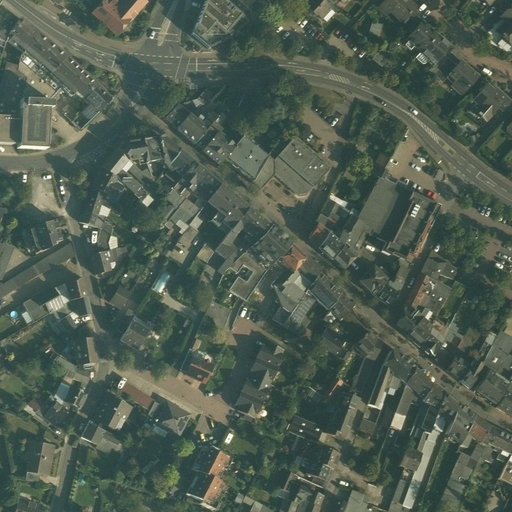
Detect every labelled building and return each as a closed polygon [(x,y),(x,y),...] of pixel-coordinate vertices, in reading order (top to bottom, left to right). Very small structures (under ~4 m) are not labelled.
[(85,0),(83,0),(80,4),(86,10),(90,5),(85,0)] [(103,0),(90,15),(114,37),(127,23),(114,11),(124,0),(119,0),(115,4),(110,0),(103,0)] [(127,23),(128,24),(146,3),(142,0),(124,0),(114,11),(127,23)] [(211,25),(222,35),(239,16),(220,0),(204,0),(194,27),(203,35),(211,25)] [(239,0),(237,2),(246,10),(255,0),(239,0)] [(314,15),(320,20),(321,19),(329,10),(317,0),(311,0),(309,3),(307,1),(301,7),(310,14),(313,16),(314,15)] [(333,14),(334,14),(338,10),(332,5),(326,0),(317,0),(329,10),(333,14)] [(385,0),(381,5),(399,21),(404,15),(406,17),(414,9),(414,8),(414,7),(414,8),(407,2),(405,0),(385,0)] [(511,0),(506,0),(499,8),(497,10),(503,15),(511,5),(511,0)] [(511,5),(503,15),(501,18),(505,22),(496,33),(500,36),(499,37),(502,39),(502,38),(511,47),(511,5)] [(298,11),(306,18),(310,14),(301,7),(298,11)] [(406,17),(413,23),(417,18),(420,15),(414,9),(406,17)] [(329,10),(321,19),(326,23),(333,14),(329,10)] [(226,41),(247,23),(239,16),(222,35),(211,25),(203,35),(194,27),(190,36),(207,50),(226,41)] [(422,22),(417,18),(413,23),(407,30),(411,34),(422,22)] [(0,43),(4,45),(4,43),(6,37),(12,29),(0,21),(0,43)] [(4,43),(21,57),(37,36),(18,21),(12,29),(6,37),(4,43)] [(382,25),(371,22),(368,34),(378,37),(382,25)] [(413,48),(419,53),(436,35),(431,30),(430,26),(427,27),(422,22),(411,34),(405,41),(407,43),(413,48)] [(450,47),(436,35),(419,53),(428,61),(430,59),(435,64),(442,55),(450,47)] [(19,59),(18,64),(42,84),(64,60),(37,36),(21,57),(19,59)] [(502,38),(502,39),(496,45),(505,54),(511,47),(502,38)] [(4,45),(0,58),(0,64),(5,66),(16,69),(18,64),(19,59),(21,57),(4,43),(4,45)] [(409,51),(413,48),(407,43),(404,46),(409,51)] [(371,60),(376,64),(386,53),(381,49),(371,60)] [(390,57),(386,53),(376,64),(381,68),(390,57)] [(428,61),(419,53),(415,59),(421,65),(424,65),(426,63),(428,61)] [(442,55),(435,64),(440,68),(447,60),(442,55)] [(440,68),(435,64),(430,59),(428,61),(426,63),(431,68),(428,72),(433,76),(440,68)] [(77,72),(64,60),(42,84),(55,95),(60,90),(70,99),(73,96),(79,101),(94,87),(77,72)] [(455,67),(447,60),(440,68),(433,76),(438,81),(443,76),(445,78),(455,67)] [(455,92),(459,96),(477,77),(460,61),(455,67),(445,78),(446,78),(453,85),(455,86),(455,92)] [(55,95),(42,84),(18,64),(16,69),(9,93),(8,97),(6,104),(18,107),(18,101),(50,102),(50,101),(55,95)] [(5,66),(0,83),(0,89),(9,93),(16,69),(5,66)] [(479,117),(485,123),(498,109),(502,113),(511,103),(497,90),(494,93),(486,86),(473,101),(479,107),(480,106),(482,108),(481,109),(477,114),(474,113),(473,113),(473,115),(476,116),(478,118),(479,117)] [(79,101),(82,105),(86,108),(94,117),(109,102),(94,87),(79,101)] [(0,89),(0,94),(8,97),(9,93),(0,89)] [(196,100),(202,106),(205,102),(211,95),(205,90),(196,100)] [(0,102),(6,104),(8,97),(0,94),(0,102)] [(238,107),(252,113),(257,99),(252,97),(244,94),(238,107)] [(76,103),(72,99),(61,110),(65,114),(76,103)] [(196,110),(202,106),(196,100),(191,101),(196,110)] [(52,107),(50,102),(18,101),(18,107),(17,120),(16,146),(16,150),(43,151),(44,112),(48,112),(52,107)] [(18,107),(6,104),(0,102),(0,118),(17,120),(18,107)] [(163,120),(175,130),(187,116),(175,106),(163,120)] [(94,117),(86,108),(83,111),(79,115),(87,124),(94,117)] [(63,117),(78,133),(87,124),(79,115),(76,118),(69,111),(63,117)] [(189,118),(195,123),(199,117),(194,113),(189,118)] [(200,127),(205,131),(212,123),(214,120),(216,118),(210,114),(200,127)] [(214,120),(219,125),(225,119),(219,114),(216,118),(214,120)] [(205,131),(200,127),(197,125),(195,123),(189,118),(187,116),(175,130),(193,145),(205,131)] [(0,145),(16,146),(17,120),(0,118),(0,145)] [(193,145),(201,151),(211,139),(212,137),(211,135),(217,128),(212,123),(205,131),(193,145)] [(221,131),(217,128),(211,135),(212,137),(213,136),(216,135),(219,133),(221,131)] [(226,143),(232,148),(240,138),(244,134),(238,129),(233,134),(226,143)] [(211,139),(224,150),(226,143),(216,135),(213,136),(212,137),(211,139)] [(162,164),(162,165),(161,159),(157,138),(141,141),(145,162),(146,164),(161,160),(162,164)] [(162,165),(166,168),(166,167),(178,152),(161,138),(157,138),(161,159),(162,165)] [(240,138),(232,148),(228,153),(224,159),(231,165),(229,167),(242,177),(244,175),(252,182),(266,159),(254,149),(240,138)] [(224,159),(228,153),(224,150),(211,139),(201,151),(200,152),(217,167),(224,159)] [(143,164),(143,163),(139,141),(120,145),(116,150),(128,161),(138,160),(139,165),(143,164)] [(292,141),(277,157),(311,188),(326,171),(292,141)] [(232,148),(226,143),(224,150),(228,153),(232,148)] [(384,148),(380,155),(370,174),(378,178),(389,159),(392,152),(384,148)] [(128,161),(116,150),(114,152),(126,162),(118,171),(123,175),(127,170),(131,165),(128,161)] [(100,169),(112,178),(118,171),(126,162),(114,152),(100,169)] [(178,152),(166,167),(180,178),(192,163),(178,152)] [(305,195),(311,188),(277,157),(273,162),(267,157),(266,159),(252,182),(251,183),(260,190),(271,179),(270,178),(273,175),(296,196),(305,195)] [(189,185),(193,188),(204,173),(199,169),(192,163),(180,178),(188,185),(189,185)] [(342,177),(353,182),(360,169),(349,163),(342,177)] [(147,169),(140,173),(131,165),(127,170),(152,193),(156,188),(153,185),(148,180),(149,179),(151,178),(147,169)] [(179,180),(180,178),(166,167),(166,168),(165,169),(167,171),(164,176),(175,185),(179,180)] [(100,169),(90,188),(104,195),(110,199),(115,191),(116,191),(120,191),(122,187),(112,178),(100,169)] [(123,175),(118,171),(112,178),(122,187),(132,196),(139,202),(146,195),(123,175)] [(194,189),(195,190),(207,176),(204,173),(193,188),(194,189)] [(199,194),(205,198),(208,201),(219,187),(220,186),(212,180),(207,176),(195,190),(199,194)] [(184,189),(188,185),(180,178),(179,180),(184,185),(182,187),(184,189)] [(385,243),(388,245),(409,203),(405,201),(409,193),(405,191),(404,191),(392,185),(391,184),(382,180),(382,181),(379,179),(378,178),(357,216),(355,220),(363,226),(371,231),(368,235),(376,239),(377,240),(377,239),(385,243)] [(172,190),(171,190),(166,186),(161,192),(166,197),(165,197),(165,198),(170,202),(178,209),(176,211),(167,222),(173,227),(174,225),(179,219),(188,227),(195,218),(200,212),(194,207),(185,200),(180,196),(177,193),(182,187),(184,185),(179,180),(175,185),(172,190)] [(206,204),(208,205),(221,189),(219,187),(208,201),(206,204)] [(82,212),(83,212),(97,216),(100,206),(103,198),(104,195),(90,188),(82,212)] [(195,198),(199,194),(195,190),(194,189),(189,194),(195,199),(195,198)] [(208,205),(217,212),(224,218),(237,201),(221,189),(208,205)] [(180,196),(185,200),(189,194),(185,191),(180,196)] [(409,203),(388,245),(394,248),(406,254),(414,257),(428,227),(426,221),(433,206),(434,205),(423,200),(422,200),(420,198),(421,197),(414,193),(413,195),(409,193),(405,201),(409,203)] [(153,201),(146,195),(139,202),(146,209),(153,201)] [(326,200),(339,207),(341,202),(328,195),(326,200)] [(111,203),(103,198),(100,206),(108,210),(108,209),(111,203)] [(206,204),(208,201),(205,198),(202,201),(199,199),(198,201),(194,207),(200,212),(206,204)] [(307,239),(317,248),(326,234),(328,233),(322,228),(325,222),(332,227),(342,209),(339,207),(326,200),(313,225),(314,225),(315,225),(315,226),(313,229),(307,239)] [(108,209),(119,214),(123,210),(112,201),(111,203),(108,209)] [(216,228),(226,236),(246,209),(237,201),(224,218),(216,228)] [(97,216),(104,218),(108,210),(100,206),(97,216)] [(166,224),(167,222),(176,211),(169,207),(167,207),(159,218),(166,224)] [(239,229),(245,234),(259,220),(247,209),(246,209),(226,236),(216,249),(214,252),(219,256),(234,237),(233,237),(239,229)] [(332,227),(340,232),(347,235),(355,220),(357,216),(355,214),(354,214),(352,214),(351,215),(342,209),(332,227)] [(79,223),(93,228),(97,216),(83,212),(79,223)] [(216,228),(224,218),(217,212),(209,223),(216,228)] [(104,218),(97,216),(93,228),(98,229),(97,233),(99,233),(97,241),(107,244),(109,237),(112,226),(107,225),(108,224),(106,223),(106,221),(104,221),(104,218)] [(195,218),(188,227),(195,232),(201,223),(195,218)] [(188,227),(179,219),(174,225),(180,230),(178,233),(181,236),(188,227)] [(259,220),(245,234),(254,242),(269,227),(260,219),(259,220)] [(355,257),(353,254),(350,251),(352,247),(356,240),(360,232),(363,226),(355,220),(347,235),(341,246),(331,261),(341,271),(343,269),(355,257)] [(27,229),(34,254),(36,254),(38,254),(38,253),(45,251),(53,247),(52,245),(60,242),(58,234),(56,229),(54,221),(27,229)] [(363,226),(360,232),(366,234),(368,236),(368,235),(371,231),(363,226)] [(177,242),(185,249),(197,233),(196,231),(196,232),(195,232),(188,227),(181,236),(179,240),(177,242)] [(269,227),(254,242),(248,248),(269,268),(272,264),(275,261),(276,261),(290,246),(288,244),(285,247),(269,231),(271,229),(269,227)] [(285,247),(288,244),(271,229),(269,231),(285,247)] [(341,246),(347,235),(340,232),(336,240),(338,241),(337,243),(341,246)] [(361,243),(366,234),(360,232),(356,240),(361,243)] [(248,248),(254,242),(245,234),(241,239),(244,241),(241,243),(230,255),(235,260),(243,252),(248,248)] [(337,243),(326,234),(317,248),(321,253),(330,262),(331,261),(341,246),(337,243)] [(109,237),(107,244),(109,251),(116,249),(116,239),(109,237)] [(241,243),(234,237),(219,256),(225,261),(230,255),(241,243)] [(352,247),(355,249),(357,250),(361,243),(356,240),(352,247)] [(116,249),(109,251),(107,244),(97,241),(99,254),(104,253),(107,263),(121,259),(119,249),(116,249)] [(72,242),(11,280),(16,289),(38,276),(75,256),(72,242)] [(195,257),(205,263),(214,252),(216,249),(207,242),(195,257)] [(390,255),(394,248),(388,245),(385,243),(382,249),(381,252),(388,256),(390,255)] [(3,244),(3,245),(0,252),(0,280),(1,281),(14,248),(3,244)] [(276,261),(275,261),(284,271),(290,275),(294,270),(304,259),(290,246),(276,261)] [(243,252),(244,252),(265,272),(269,268),(248,248),(243,252)] [(398,259),(402,261),(406,254),(394,248),(390,255),(398,259)] [(171,253),(165,250),(161,256),(167,259),(171,253)] [(265,273),(265,272),(244,252),(227,269),(236,275),(242,266),(251,273),(245,283),(237,278),(227,291),(244,303),(252,292),(258,284),(265,273)] [(89,256),(94,275),(109,271),(107,263),(104,253),(99,254),(89,256)] [(216,272),(222,276),(223,272),(235,260),(230,255),(225,261),(216,272)] [(305,258),(304,259),(312,269),(316,272),(317,274),(319,271),(305,258)] [(298,274),(308,284),(316,272),(312,269),(304,259),(294,270),(298,274)] [(399,268),(407,272),(410,265),(402,261),(398,259),(395,266),(399,268)] [(426,259),(421,269),(431,273),(434,274),(438,265),(426,259)] [(272,264),(281,273),(282,272),(283,272),(284,271),(275,261),(272,264)] [(445,264),(438,265),(434,274),(431,273),(428,279),(435,283),(436,281),(439,276),(445,264)] [(439,276),(451,280),(456,271),(445,264),(439,276)] [(357,282),(373,298),(385,281),(375,271),(371,268),(357,282)] [(378,268),(375,271),(385,281),(388,277),(378,268)] [(399,268),(390,285),(398,289),(407,272),(399,268)] [(428,279),(431,273),(421,269),(418,275),(428,279)] [(290,285),(298,274),(294,270),(290,275),(285,280),(290,285)] [(274,282),(270,287),(279,294),(283,289),(280,287),(285,280),(290,275),(284,271),(283,272),(282,272),(281,273),(274,282)] [(162,272),(153,288),(161,292),(169,277),(162,272)] [(308,284),(309,285),(317,274),(316,272),(308,284)] [(308,284),(298,274),(290,285),(302,296),(309,285),(308,284)] [(312,298),(321,306),(335,291),(317,274),(309,285),(306,291),(312,298)] [(415,283),(424,287),(428,279),(418,275),(415,283)] [(430,291),(435,283),(428,279),(424,287),(423,288),(430,291)] [(11,280),(0,286),(0,299),(16,289),(11,280)] [(64,284),(65,288),(68,302),(74,301),(85,298),(81,280),(64,284)] [(283,297),(296,306),(298,302),(302,296),(290,285),(285,280),(280,287),(283,289),(279,294),(283,297)] [(392,302),(398,289),(390,285),(385,281),(373,298),(388,308),(392,302)] [(427,298),(441,306),(450,289),(436,281),(435,283),(430,291),(427,298)] [(449,292),(460,298),(465,288),(454,282),(449,292)] [(415,321),(416,321),(410,316),(415,306),(420,294),(423,288),(424,287),(415,283),(401,311),(394,325),(405,335),(417,323),(415,321)] [(283,297),(279,294),(270,287),(278,305),(283,297)] [(467,292),(482,300),(485,293),(470,287),(467,292)] [(51,312),(61,306),(54,293),(51,288),(22,304),(26,312),(33,323),(51,312)] [(61,306),(68,302),(65,288),(54,293),(61,306)] [(110,303),(120,309),(130,294),(119,288),(110,303)] [(430,291),(423,288),(420,294),(427,298),(430,291)] [(288,330),(298,337),(309,322),(302,317),(313,301),(311,300),(312,298),(306,291),(302,296),(298,302),(296,306),(282,326),(282,327),(288,330)] [(326,311),(326,310),(339,295),(335,291),(321,306),(325,310),(326,311)] [(420,294),(415,306),(420,309),(427,298),(420,294)] [(344,341),(346,344),(362,328),(347,313),(347,312),(351,308),(339,295),(326,310),(328,311),(327,312),(322,320),(329,325),(320,338),(322,340),(318,345),(334,356),(344,341)] [(271,320),(282,326),(296,306),(283,297),(278,305),(279,306),(271,320)] [(85,298),(74,301),(76,309),(78,318),(89,315),(85,298)] [(441,306),(427,298),(420,309),(422,310),(416,321),(415,321),(417,323),(405,335),(419,347),(428,330),(435,318),(441,306)] [(56,322),(58,320),(68,314),(76,309),(74,301),(68,302),(61,306),(51,312),(56,322)] [(422,310),(420,309),(415,306),(410,316),(416,321),(422,310)] [(78,318),(76,309),(68,314),(69,316),(73,323),(79,320),(78,318)] [(116,331),(123,335),(130,323),(133,317),(135,314),(128,310),(116,331)] [(27,327),(33,323),(26,312),(20,316),(27,327)] [(73,323),(69,316),(60,322),(67,333),(75,328),(73,323)] [(149,327),(133,317),(130,323),(138,327),(137,330),(144,334),(149,327)] [(435,318),(428,330),(440,341),(441,341),(441,340),(443,336),(447,330),(434,319),(435,318)] [(119,341),(135,350),(144,334),(137,330),(138,327),(130,323),(123,335),(119,341)] [(447,330),(456,334),(458,330),(454,328),(455,325),(450,323),(449,325),(447,330)] [(77,331),(78,341),(89,339),(87,325),(78,330),(77,331)] [(502,334),(511,339),(511,337),(511,331),(506,327),(502,334)] [(346,344),(352,347),(366,333),(362,328),(346,344)] [(464,335),(474,342),(478,335),(467,329),(464,335)] [(437,348),(440,341),(428,330),(419,347),(431,358),(437,348)] [(445,352),(452,356),(460,342),(462,338),(456,334),(447,330),(443,336),(441,340),(448,344),(445,352)] [(488,332),(483,343),(490,347),(495,339),(496,337),(488,332)] [(375,341),(366,333),(352,347),(354,348),(364,359),(372,362),(379,343),(375,341)] [(490,378),(504,387),(509,377),(503,373),(507,368),(500,363),(506,354),(510,348),(508,347),(511,340),(511,339),(502,334),(499,333),(495,339),(490,347),(483,361),(480,367),(479,367),(486,372),(487,371),(492,375),(490,378)] [(76,367),(86,366),(94,365),(90,339),(89,339),(78,341),(73,341),(76,367)] [(195,352),(196,351),(200,342),(193,340),(189,349),(195,352)] [(437,348),(444,353),(445,352),(448,344),(441,340),(441,341),(440,341),(437,348)] [(453,358),(457,361),(461,356),(464,351),(467,346),(460,342),(452,356),(451,356),(453,358)] [(483,343),(472,363),(480,367),(483,361),(490,347),(483,343)] [(264,350),(280,357),(282,351),(266,344),(264,350)] [(260,348),(255,359),(275,368),(280,357),(264,350),(260,348)] [(444,353),(437,348),(431,358),(430,360),(442,370),(449,357),(444,353)] [(385,395),(387,389),(393,371),(403,360),(392,349),(388,353),(381,367),(367,406),(379,411),(385,395)] [(192,358),(202,363),(206,355),(196,351),(195,352),(192,358)] [(503,373),(509,377),(511,372),(511,358),(506,354),(500,363),(507,368),(503,373)] [(179,371),(185,374),(192,358),(186,356),(179,371)] [(69,371),(74,374),(74,373),(73,367),(56,357),(53,362),(69,371)] [(185,375),(204,384),(207,376),(211,374),(210,370),(211,367),(208,366),(206,361),(202,363),(192,358),(185,374),(185,375)] [(458,382),(468,369),(457,361),(453,358),(445,372),(458,382)] [(270,380),(275,368),(255,359),(250,371),(254,372),(270,380)] [(391,397),(385,415),(392,418),(393,414),(404,386),(403,386),(405,382),(413,369),(403,360),(393,371),(387,389),(393,391),(391,397)] [(355,376),(350,388),(361,392),(371,366),(362,363),(357,377),(355,376)] [(479,367),(480,367),(472,363),(468,369),(476,374),(479,367)] [(74,373),(89,380),(86,366),(76,367),(73,367),(74,373)] [(476,374),(482,379),(486,372),(479,367),(476,374)] [(419,408),(420,405),(421,402),(429,385),(413,369),(405,382),(403,386),(404,386),(393,414),(402,417),(402,416),(407,403),(419,408)] [(467,389),(476,374),(468,369),(458,382),(467,390),(467,389)] [(72,379),(74,374),(69,371),(65,376),(72,379)] [(472,393),(493,406),(501,392),(502,392),(504,387),(490,378),(492,375),(487,371),(486,372),(482,379),(472,393)] [(254,372),(251,378),(268,385),(270,380),(254,372)] [(511,372),(509,377),(504,387),(502,392),(503,392),(511,397),(511,372)] [(72,379),(81,384),(84,378),(74,374),(72,379)] [(265,391),(268,385),(251,378),(249,383),(265,391)] [(318,402),(326,405),(335,391),(341,383),(334,379),(321,397),(321,398),(318,402)] [(245,382),(240,393),(260,402),(265,391),(249,383),(245,382)] [(62,403),(69,388),(60,383),(52,398),(56,401),(55,402),(60,406),(62,403)] [(118,394),(149,412),(153,403),(154,401),(124,383),(118,394)] [(340,394),(346,396),(349,388),(341,383),(335,391),(340,394)] [(427,435),(429,430),(437,407),(436,407),(442,394),(430,386),(429,385),(421,402),(420,405),(427,409),(426,412),(419,432),(422,433),(427,435)] [(70,406),(78,410),(85,396),(69,388),(62,403),(70,406)] [(350,388),(349,388),(346,396),(358,400),(361,392),(350,388)] [(387,389),(385,395),(391,397),(393,391),(387,389)] [(307,396),(317,403),(321,398),(310,390),(307,396)] [(326,405),(335,408),(340,394),(335,391),(326,405)] [(494,408),(511,418),(511,397),(503,392),(494,408)] [(255,414),(260,402),(240,393),(235,405),(239,406),(255,414)] [(340,394),(335,408),(352,415),(358,400),(346,396),(340,394)] [(439,434),(444,419),(447,410),(453,402),(442,394),(436,407),(437,407),(429,430),(436,433),(439,434)] [(115,432),(117,432),(123,420),(118,418),(125,405),(107,396),(94,421),(99,423),(115,432)] [(28,407),(36,413),(42,407),(44,405),(38,398),(28,407)] [(44,405),(42,407),(48,411),(53,405),(48,401),(44,405)] [(43,418),(55,427),(62,417),(66,411),(60,406),(55,402),(53,405),(48,411),(42,407),(36,413),(43,418)] [(444,419),(449,422),(452,414),(457,406),(453,402),(447,410),(444,419)] [(60,406),(66,411),(70,406),(62,403),(60,406)] [(162,408),(153,403),(149,412),(147,416),(156,420),(162,408)] [(167,433),(177,439),(190,416),(180,411),(180,412),(165,404),(162,408),(156,420),(154,423),(166,430),(165,432),(167,433)] [(118,418),(123,420),(129,408),(125,405),(118,418)] [(332,415),(335,408),(326,405),(323,412),(332,415)] [(427,409),(420,405),(419,408),(418,412),(417,417),(419,418),(412,438),(420,440),(422,433),(419,432),(426,412),(427,409)] [(32,418),(36,413),(28,407),(25,406),(22,411),(32,418)] [(236,412),(253,420),(255,414),(239,406),(236,412)] [(458,444),(464,434),(473,417),(457,406),(452,414),(449,422),(444,436),(453,443),(458,445),(458,444)] [(344,437),(352,415),(335,408),(332,415),(326,430),(326,429),(323,435),(326,435),(333,438),(335,434),(344,437)] [(392,418),(388,428),(398,432),(404,417),(402,416),(402,417),(393,414),(392,418)] [(388,428),(392,418),(385,415),(380,426),(388,429),(388,428)] [(156,420),(147,416),(143,423),(152,428),(154,423),(156,420)] [(477,444),(478,445),(487,428),(473,417),(464,434),(467,436),(477,444)] [(309,442),(316,444),(320,433),(322,429),(308,423),(296,418),(288,433),(296,436),(303,439),(309,442)] [(358,430),(371,435),(375,425),(361,420),(358,430)] [(102,433),(112,438),(115,432),(99,423),(96,429),(102,433)] [(166,430),(154,423),(152,428),(150,432),(163,439),(167,433),(165,432),(166,430)] [(96,446),(100,438),(102,433),(96,429),(87,425),(80,438),(96,446)] [(484,449),(486,445),(493,431),(487,428),(478,445),(484,449)] [(425,439),(426,439),(433,442),(436,433),(429,430),(427,435),(425,439)] [(492,448),(499,452),(506,456),(511,444),(511,440),(493,431),(486,445),(492,448)] [(112,438),(102,433),(100,438),(113,444),(115,446),(118,441),(112,438)] [(323,435),(320,433),(316,444),(321,447),(326,435),(323,435)] [(415,454),(420,456),(426,439),(425,439),(427,435),(422,433),(420,440),(415,454)] [(335,434),(333,438),(342,442),(344,437),(335,434)] [(458,447),(464,449),(468,441),(465,439),(467,436),(464,434),(458,444),(459,445),(458,447)] [(393,446),(398,448),(403,450),(404,450),(408,439),(397,435),(393,446)] [(296,458),(303,439),(296,436),(289,455),(293,457),(296,458)] [(113,444),(100,438),(96,446),(94,449),(107,456),(113,444)] [(301,460),(303,460),(309,442),(303,439),(296,458),(301,460)] [(426,439),(420,456),(413,473),(409,485),(405,494),(414,497),(433,443),(432,443),(433,442),(426,439)] [(132,448),(118,441),(115,446),(113,452),(127,459),(128,455),(132,448)] [(39,475),(47,477),(51,458),(48,457),(46,457),(46,453),(49,454),(50,447),(33,443),(31,453),(27,452),(25,463),(27,464),(26,473),(39,475)] [(478,445),(477,444),(469,459),(477,462),(479,459),(484,449),(478,445)] [(483,461),(489,464),(491,461),(487,459),(492,448),(486,445),(484,449),(479,459),(483,461)] [(262,461),(271,465),(278,450),(270,446),(262,461)] [(128,455),(134,458),(137,450),(132,448),(128,455)] [(190,470),(197,473),(216,483),(216,482),(227,461),(220,458),(221,457),(215,454),(216,451),(209,448),(207,450),(202,448),(190,470)] [(316,456),(313,464),(328,469),(332,471),(337,455),(319,448),(316,456)] [(511,487),(511,448),(508,457),(497,480),(511,487)] [(397,467),(403,469),(413,473),(420,456),(415,454),(404,450),(403,450),(401,458),(397,467)] [(502,463),(506,456),(499,452),(495,460),(502,463)] [(438,506),(453,511),(457,511),(459,508),(469,477),(471,473),(472,472),(477,462),(469,459),(456,453),(452,462),(454,463),(455,464),(440,501),(438,506)] [(153,454),(135,470),(139,475),(141,473),(147,481),(153,475),(157,479),(162,475),(158,471),(164,466),(153,454)] [(313,464),(316,456),(311,454),(308,462),(309,462),(313,464)] [(299,467),(301,460),(296,458),(293,457),(291,464),(299,467)] [(471,473),(475,475),(483,461),(479,459),(477,462),(472,472),(471,473)] [(123,463),(118,460),(112,471),(117,474),(123,463)] [(306,469),(309,462),(308,462),(303,460),(301,460),(299,467),(306,469)] [(323,482),(328,469),(313,464),(309,462),(306,469),(304,475),(312,478),(323,482)] [(409,485),(413,473),(403,469),(398,481),(409,485)] [(282,479),(293,484),(296,477),(285,472),(283,476),(282,479)] [(24,482),(37,484),(39,475),(26,473),(24,482)] [(222,485),(216,482),(216,483),(197,473),(185,495),(200,503),(199,504),(212,511),(216,504),(213,503),(222,485)] [(298,506),(300,502),(298,502),(300,498),(295,495),(299,487),(293,484),(282,479),(283,476),(277,489),(288,494),(285,501),(290,503),(298,506)] [(323,482),(312,478),(310,483),(321,488),(323,482)] [(386,511),(398,511),(401,507),(405,494),(409,485),(398,481),(386,511)] [(322,497),(299,487),(295,495),(300,498),(298,502),(300,502),(318,509),(322,497)] [(283,500),(285,501),(288,494),(277,489),(274,496),(283,500)] [(358,505),(362,507),(363,504),(361,503),(363,496),(351,491),(348,498),(358,502),(358,505)] [(19,493),(17,501),(26,504),(29,497),(19,493)] [(241,503),(244,496),(238,494),(235,501),(241,503)] [(401,507),(409,510),(414,497),(405,494),(401,507)] [(363,495),(363,496),(361,503),(363,504),(366,505),(369,497),(363,495)] [(252,508),(252,507),(259,511),(261,506),(245,497),(242,503),(252,508)] [(349,506),(347,505),(344,511),(359,511),(362,507),(358,505),(358,502),(348,498),(348,499),(351,501),(349,506)] [(278,511),(286,511),(290,503),(285,501),(283,500),(278,511)] [(330,511),(344,511),(347,505),(346,504),(335,500),(330,511)] [(36,511),(38,507),(26,504),(17,501),(13,511),(36,511)] [(316,511),(318,509),(300,502),(298,506),(290,503),(286,511),(316,511)]
